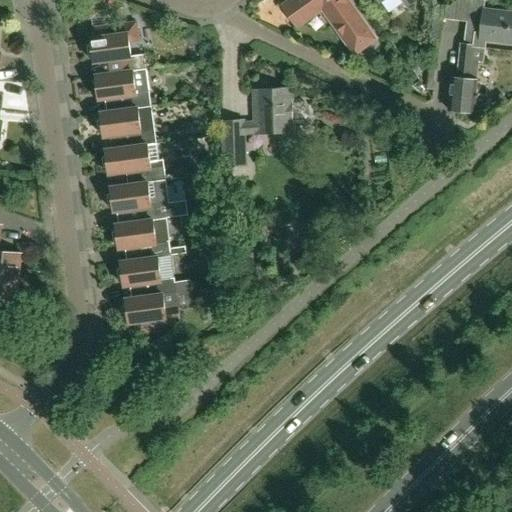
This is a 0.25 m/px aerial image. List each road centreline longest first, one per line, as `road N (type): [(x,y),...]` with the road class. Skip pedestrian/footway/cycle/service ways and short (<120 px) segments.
road 1 (primary): [(196,511),(371,343),(511,223)]
road 2 (residential): [(35,0),(77,303),(66,364),(47,392)]
road 3 (residential): [(440,141),(408,103),(212,10)]
road 4 (tertiary): [(388,511),(511,391)]
